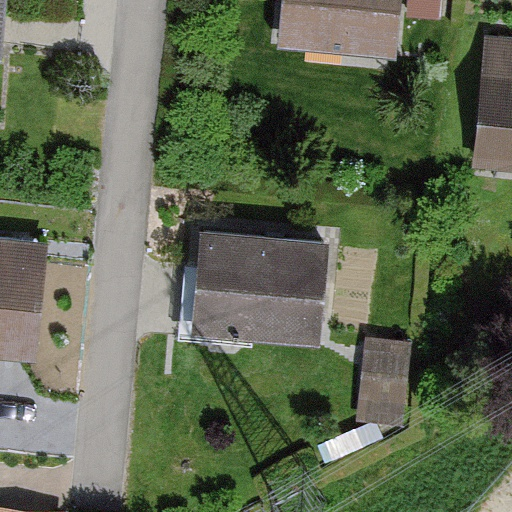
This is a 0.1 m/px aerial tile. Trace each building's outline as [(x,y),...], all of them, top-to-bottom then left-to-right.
[(0,0),(0,56),(7,57),(13,0),(0,0)] [(401,56),(405,0),(284,0),(281,45),(401,56)] [(511,43),(487,41),(475,164),(511,168),(511,43)] [(332,241),(206,231),(198,332),(324,342),(332,241)] [(0,360),(42,363),(51,239),(0,235),(0,360)] [(416,348),(364,346),(361,431),(412,433),(416,348)]
